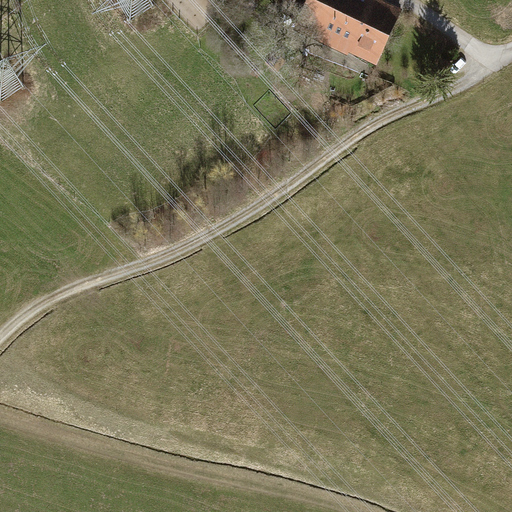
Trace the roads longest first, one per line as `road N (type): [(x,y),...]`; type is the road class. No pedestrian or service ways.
road 1 (track): [(451,93),(371,127),(204,238),(44,307),(0,336)]
road 2 (track): [(0,416),(338,511)]
